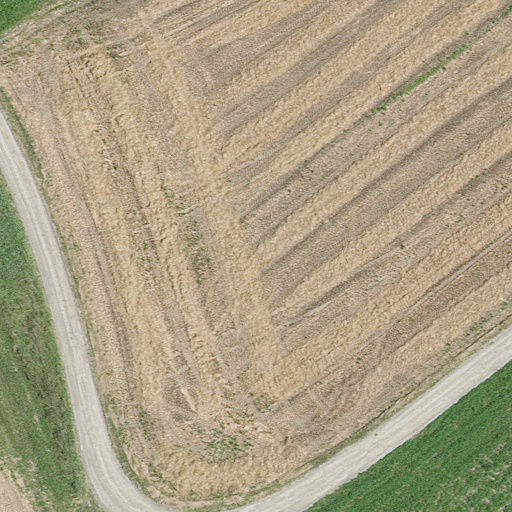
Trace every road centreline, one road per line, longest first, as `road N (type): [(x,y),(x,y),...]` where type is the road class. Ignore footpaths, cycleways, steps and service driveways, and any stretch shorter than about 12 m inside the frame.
road 1 (track): [(0,169),(45,278),(95,472),(128,511)]
road 2 (track): [(262,511),(353,456),(511,336)]
